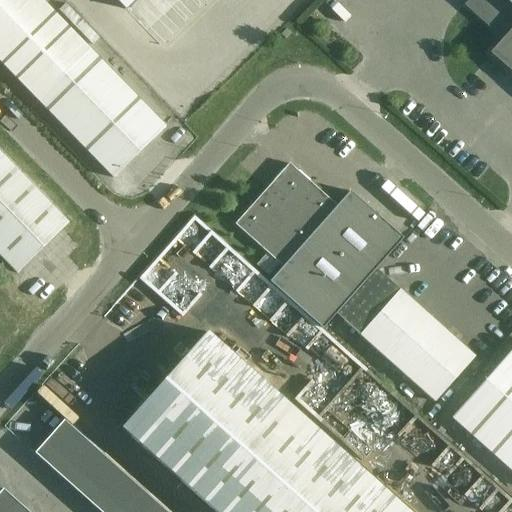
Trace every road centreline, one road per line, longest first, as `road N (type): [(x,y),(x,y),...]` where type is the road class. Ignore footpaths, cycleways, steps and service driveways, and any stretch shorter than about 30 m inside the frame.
road 1 (unclassified): [(511,254),(324,88),(309,84),(264,98),(134,241)]
road 2 (unknown): [(459,511),(239,310),(206,313)]
road 3 (unclassified): [(0,393),(134,241)]
road 4 (unclassified): [(134,241),(0,103)]
road 5 (unknown): [(144,364),(113,402),(112,437),(188,511)]
